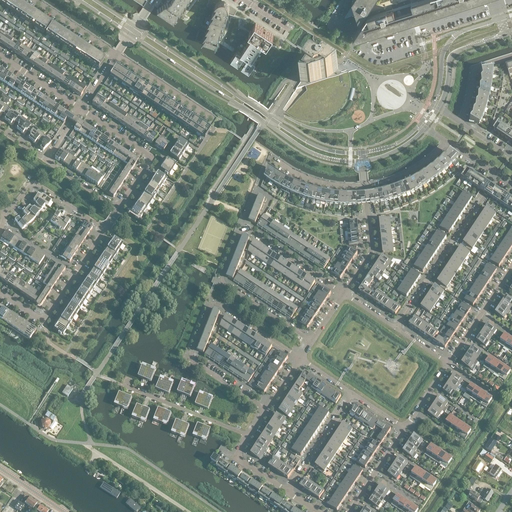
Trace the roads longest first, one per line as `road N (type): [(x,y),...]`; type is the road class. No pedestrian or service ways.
road 1 (residential): [(312,342),(220,277),(238,233),(249,230),(344,294)]
road 2 (secondary): [(130,34),(300,147),(362,161)]
road 3 (secondary): [(361,153),(311,144),(135,26)]
road 4 (residential): [(267,407),(191,357),(213,302),(301,360)]
road 5 (residential): [(497,176),(397,329)]
road 6 (residential): [(118,210),(151,158),(80,107)]
road 7 (residential): [(249,436),(123,385)]
road 8 (residential): [(5,216),(36,185),(106,229)]
road 9 (secondary): [(500,18),(450,40),(431,105)]
